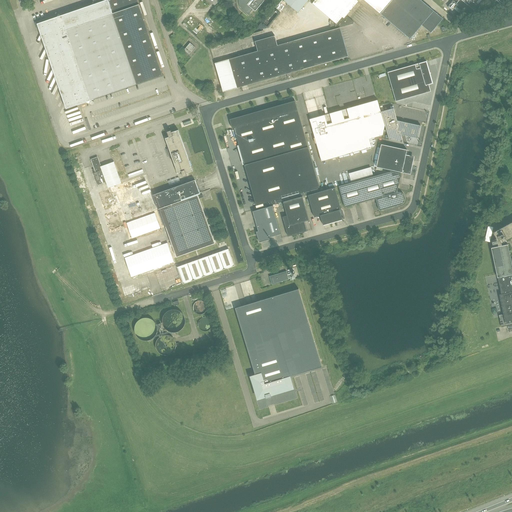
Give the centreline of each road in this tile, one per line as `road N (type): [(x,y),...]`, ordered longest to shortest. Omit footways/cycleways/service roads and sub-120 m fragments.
road 1 (unclassified): [(249,257),(205,110),(450,40)]
road 2 (unclassified): [(450,40),(412,211),(249,257)]
road 3 (track): [(283,511),(511,428)]
road 4 (unknown): [(122,134),(82,158),(115,255),(144,254),(160,298)]
road 5 (unclassified): [(119,310),(246,273),(249,257)]
